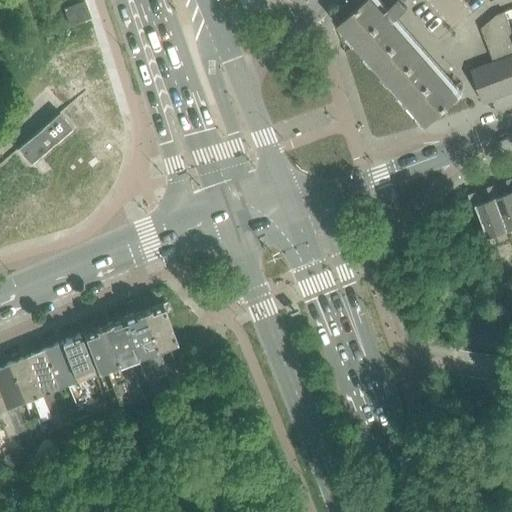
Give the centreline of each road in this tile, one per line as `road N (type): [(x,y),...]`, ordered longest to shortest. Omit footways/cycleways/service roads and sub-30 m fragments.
road 1 (secondary): [(416,511),(292,203)]
road 2 (secondary): [(230,214),(346,511)]
road 3 (secondary): [(0,302),(123,247),(230,214)]
road 4 (tertiary): [(292,203),(511,129)]
road 5 (secondary): [(149,0),(230,214)]
road 6 (secondary): [(292,203),(244,84)]
